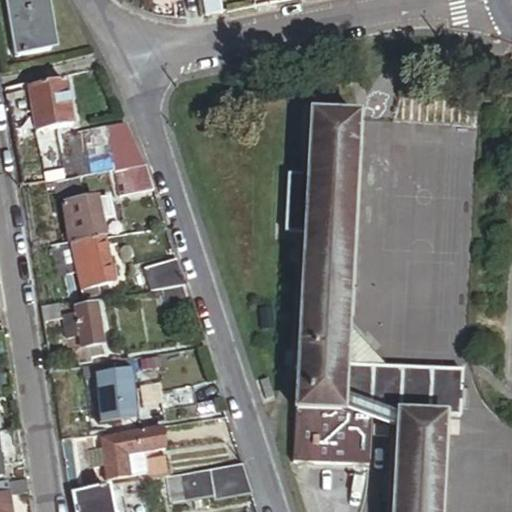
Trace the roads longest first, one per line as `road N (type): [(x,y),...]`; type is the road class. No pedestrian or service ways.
road 1 (residential): [(121,55),(207,284),(277,511)]
road 2 (residential): [(121,55),(499,0)]
road 3 (residential): [(45,511),(0,217)]
